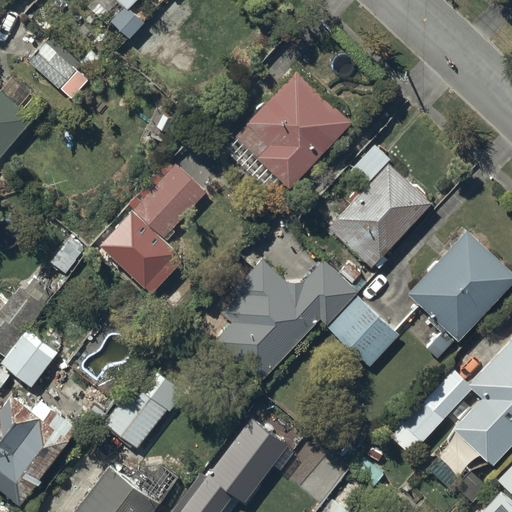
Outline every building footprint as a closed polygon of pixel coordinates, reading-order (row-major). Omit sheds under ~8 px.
[(129,32),(143,17),(125,1),(111,16),(129,32)] [(49,31),(27,56),(70,94),(88,74),(78,66),(83,61),(49,31)] [(290,183),(352,116),(295,63),(250,113),(249,112),(222,142),(272,187),(282,175),(290,183)] [(0,81),(0,151),(35,112),(0,81)] [(381,250),(432,196),(389,156),(391,154),(374,138),(348,164),(360,175),(346,189),(349,191),(345,195),(350,200),(329,222),(371,262),(375,259),(378,262),(386,254),(381,250)] [(206,186),(176,158),(135,204),(164,231),(206,186)] [(459,334),(511,276),(511,266),(468,226),(410,288),(459,334)] [(65,269),(83,245),(70,234),(51,258),(65,269)] [(328,319),(357,287),(321,256),(301,280),(295,276),(292,279),(263,254),(234,286),(239,290),(222,309),(231,317),(213,338),(260,379),(319,311),(328,319)] [(0,347),(5,352),(0,359),(30,382),(57,348),(26,324),(56,286),(35,270),(24,284),(20,280),(8,296),(0,290),(0,347)] [(401,330),(360,292),(329,325),(371,363),(401,330)] [(495,461),(511,441),(511,332),(469,379),(483,391),(454,423),(495,461)] [(186,387),(158,366),(143,385),(134,378),(104,417),(139,444),(168,406),(170,408),(186,387)] [(410,450),(470,384),(452,368),(391,434),(410,450)] [(0,481),(22,498),(80,417),(42,389),(32,402),(12,387),(3,399),(0,396),(0,481)] [(216,511),(234,489),(244,496),(288,439),(252,411),(180,506),(188,511),(216,511)] [(385,470),(350,439),(339,452),(374,483),(385,470)] [(148,511),(160,497),(110,460),(94,481),(86,475),(58,511),(148,511)] [(486,480),(470,465),(456,480),(472,495),(486,480)] [(511,511),(511,495),(499,484),(472,511),(511,511)] [(331,497),(320,511),(351,511),(352,511),(331,497)]
